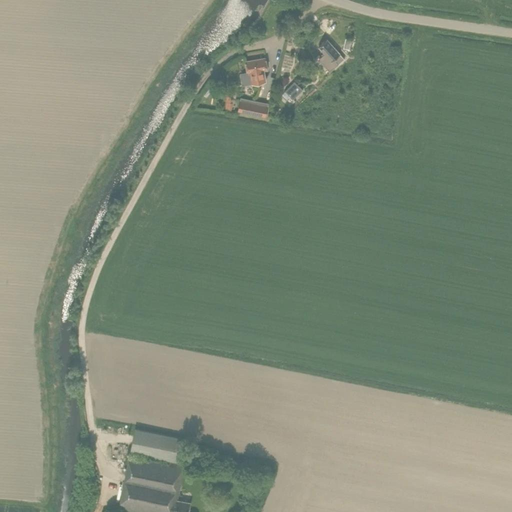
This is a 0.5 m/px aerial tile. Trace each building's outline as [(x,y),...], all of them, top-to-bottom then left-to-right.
[(351,40),(345,38),(343,48),(349,49),(351,40)] [(324,52),(321,54),(322,55),(318,59),(325,66),(326,65),(330,70),(332,68),(332,69),(344,58),(340,54),(326,39),(318,46),(324,52)] [(264,70),(267,69),(265,58),(245,61),(247,72),(239,73),(242,86),(266,82),(264,70)] [(293,99),(302,89),(298,85),(292,91),(289,87),(285,91),(293,99)] [(230,96),(226,96),(225,109),(229,110),(230,102),(232,103),(233,99),(230,99),(230,96)] [(268,105),(240,99),(238,110),(266,116),(268,105)] [(135,427),(130,452),(179,462),(184,438),(135,427)] [(188,511),(190,502),(177,499),(184,465),(129,453),(118,508),(137,511),(188,511)]
